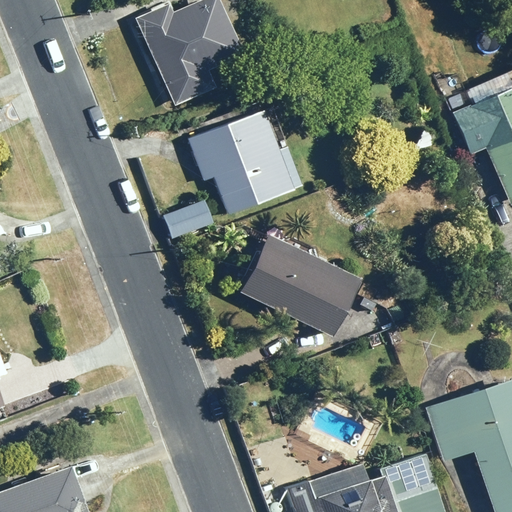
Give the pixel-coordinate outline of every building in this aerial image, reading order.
[(208,70),(245,54),(220,0),(199,0),(174,12),(169,2),(135,17),(175,104),(215,86),(208,70)] [(511,81),(451,109),(458,125),(468,150),(468,151),(484,143),(502,185),(511,205),(511,203),(511,81)] [(266,109),(188,138),(204,179),(213,176),(228,213),(303,184),(288,145),(281,148),(266,109)] [(164,214),(174,239),(213,224),(204,199),(164,214)] [(240,291),(332,336),(360,278),(269,233),(240,291)] [(363,297),(360,304),(372,310),(375,304),(363,297)] [(474,450),(495,511),(511,511),(511,377),(425,407),(443,461),(474,450)] [(288,487),(296,511),(444,511),(424,452),(379,468),(381,475),(368,480),(362,463),(307,482),(307,480),(288,487)] [(88,511),(72,465),(0,492),(0,511),(88,511)]
